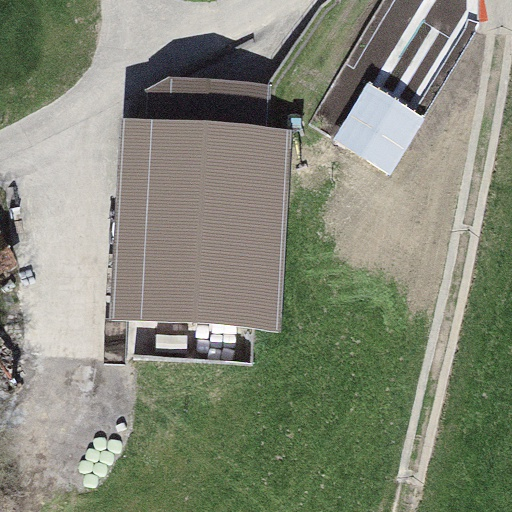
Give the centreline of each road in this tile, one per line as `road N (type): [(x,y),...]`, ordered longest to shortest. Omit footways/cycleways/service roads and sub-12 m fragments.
road 1 (track): [(407,511),(476,179),(502,0)]
road 2 (track): [(0,147),(251,0)]
